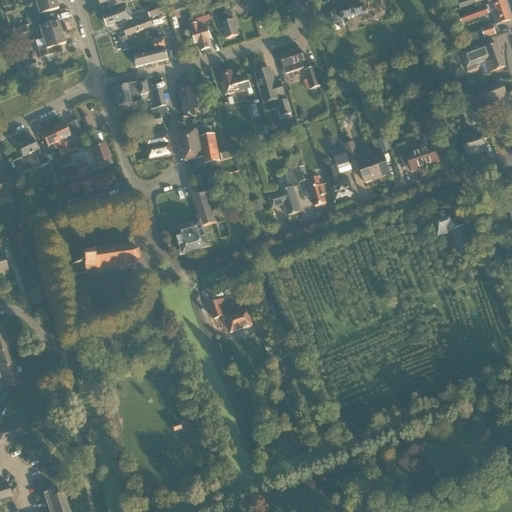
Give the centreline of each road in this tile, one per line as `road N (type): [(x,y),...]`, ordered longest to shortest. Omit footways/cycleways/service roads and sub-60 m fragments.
road 1 (residential): [(180,269),(511,155)]
road 2 (residential): [(169,69),(296,32),(294,0)]
road 3 (residential): [(145,191),(178,172),(169,69)]
road 4 (residential): [(62,347),(135,323),(152,275)]
